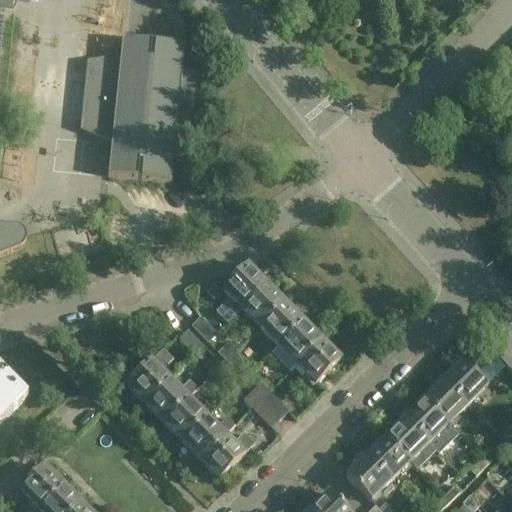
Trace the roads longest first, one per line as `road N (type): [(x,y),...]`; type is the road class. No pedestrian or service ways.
road 1 (residential): [(0,324),(261,233),(360,161)]
road 2 (residential): [(240,511),(473,286)]
road 3 (residential): [(360,161),(511,2)]
road 4 (tertiary): [(360,161),(226,0)]
road 5 (tertiary): [(473,286),(360,161)]
road 6 (residential): [(0,488),(90,396)]
